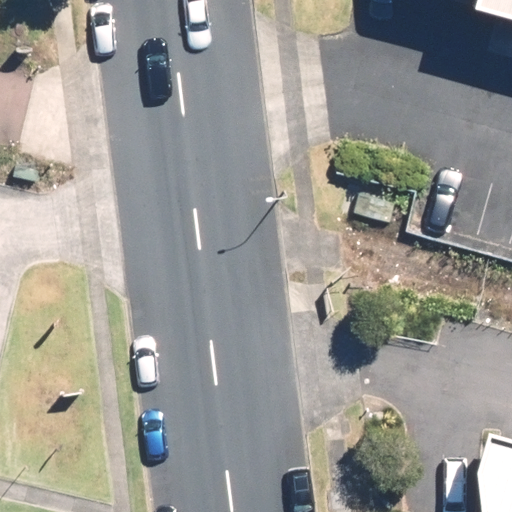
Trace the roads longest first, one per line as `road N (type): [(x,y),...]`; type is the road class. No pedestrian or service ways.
road 1 (tertiary): [(161,0),(223,511)]
road 2 (unknown): [(190,233),(0,202)]
